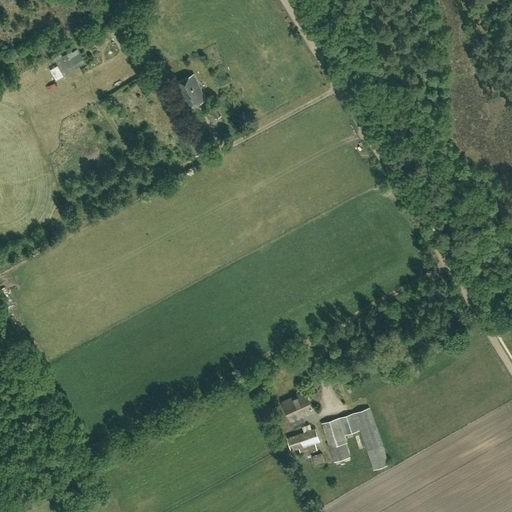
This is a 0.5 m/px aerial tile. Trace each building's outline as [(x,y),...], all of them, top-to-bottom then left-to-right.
[(82,60),(77,50),(72,53),(71,51),(66,54),(69,58),(65,60),(68,67),(82,60)] [(145,59),(149,68),(152,67),(155,75),(161,71),(154,55),(145,59)] [(62,66),(56,70),(62,80),(68,76),(62,66)] [(185,108),(205,100),(194,74),(174,82),(185,108)] [(214,119),(220,116),(216,107),(210,109),(214,119)] [(195,157),(208,151),(201,134),(187,141),(195,157)] [(294,427),(305,423),(302,417),(315,411),(305,390),(281,401),(288,416),(294,427)] [(389,464),(373,416),(369,407),(339,417),(322,423),(334,462),(340,460),(341,464),(345,463),(344,459),(350,457),(345,443),(347,442),(345,435),(347,434),(348,438),(353,436),(352,432),(360,430),(374,469),(389,464)] [(392,412),(380,415),(383,431),(395,428),(392,412)] [(317,450),(315,443),(319,441),(315,428),(287,437),(291,451),(299,448),(301,454),(311,452),(317,450)] [(315,464),(325,461),(322,453),(313,456),(315,464)]
